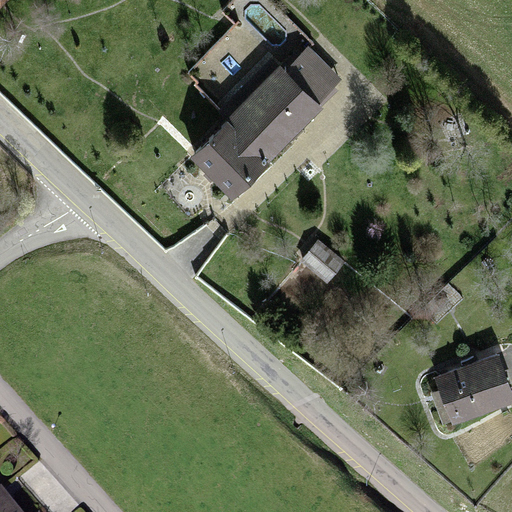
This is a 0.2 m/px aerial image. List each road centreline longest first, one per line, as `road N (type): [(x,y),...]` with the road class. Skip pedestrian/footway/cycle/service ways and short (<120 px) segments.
road 1 (secondary): [(431,511),(84,199)]
road 2 (residential): [(0,388),(107,511)]
